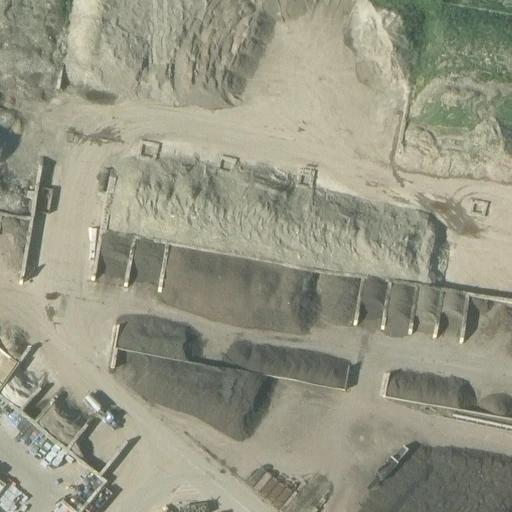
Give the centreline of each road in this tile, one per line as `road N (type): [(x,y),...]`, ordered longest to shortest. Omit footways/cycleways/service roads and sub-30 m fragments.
road 1 (unknown): [(61,305),(74,174),(84,158),(126,136),(176,133),(511,192)]
road 2 (unknown): [(61,305),(372,348)]
road 3 (unknown): [(333,511),(372,348)]
road 4 (unknown): [(372,348),(511,373)]
